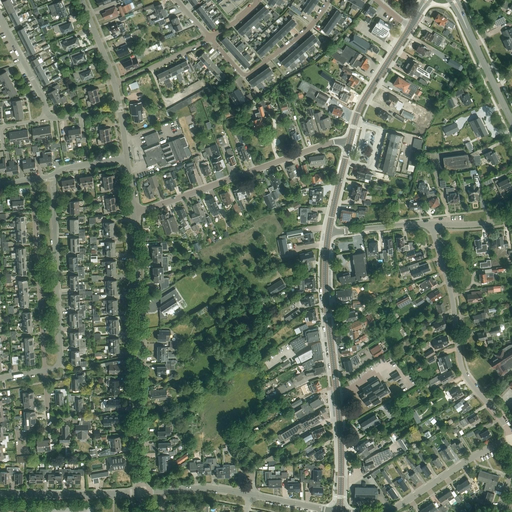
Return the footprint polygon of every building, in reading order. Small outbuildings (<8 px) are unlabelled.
[(216,0),(228,14),(244,0),(216,0)] [(364,2),(361,0),(358,0),(353,9),(356,10),(359,6),(361,8),(364,2)] [(52,13),(65,8),(62,1),(55,4),(49,6),(52,13)] [(306,5),(305,4),(301,1),(300,2),(304,5),(303,6),(305,7),(305,8),(303,11),(309,15),(312,10),(306,5)] [(316,5),(310,1),(308,4),(307,4),(306,5),(312,10),(316,5)] [(6,8),(9,14),(15,11),(15,10),(13,6),(16,4),(15,2),(12,4),(12,5),(6,8)] [(129,10),(132,9),(135,8),(132,2),(122,7),(121,6),(118,7),(120,11),(117,12),(115,7),(105,11),(106,12),(102,14),(105,19),(109,18),(110,19),(119,15),(118,13),(120,12),(122,17),(125,15),(124,13),(129,11),(129,10)] [(201,6),(196,10),(199,15),(206,10),(203,7),(204,6),(207,4),(205,3),(201,6)] [(162,4),(154,7),(153,4),(144,8),(145,11),(151,8),(152,10),(155,9),(156,13),(164,10),(162,4)] [(264,6),(260,10),(268,19),(270,17),(267,13),(269,11),(264,6)] [(372,16),(376,11),(370,6),(368,9),(367,8),(363,13),(365,15),(368,12),(372,16)] [(206,10),(199,15),(203,20),(209,15),(207,12),(207,11),(208,11),(211,9),(209,7),(206,10)] [(15,11),(9,14),(12,20),(18,17),(18,16),(16,12),(19,11),(18,8),(15,10),(15,11)] [(65,8),(52,13),(51,14),(53,17),(59,14),(61,18),(68,15),(65,8)] [(155,16),(156,16),(158,19),(167,15),(164,10),(156,13),(154,14),(155,16)] [(256,14),(260,19),(263,17),(266,21),(268,19),(260,10),(256,14)] [(337,11),(333,16),(343,23),(345,20),(340,16),(342,14),(337,11)] [(209,15),(203,20),(207,25),(213,20),(211,17),(210,16),(211,15),(212,16),(214,14),(213,12),(209,15)] [(19,18),(22,16),(22,15),(21,14),(18,16),(18,17),(12,20),(15,26),(21,23),(19,18)] [(258,21),(260,19),(256,14),(251,18),(259,27),(262,25),(258,21)] [(438,14),(435,20),(438,22),(437,23),(438,23),(438,24),(440,25),(441,25),(442,24),(444,26),(445,24),(448,26),(452,29),(455,24),(448,20),(438,14)] [(150,25),(159,21),(158,19),(155,21),(154,20),(152,21),(150,16),(147,17),(150,25)] [(333,16),(330,21),(335,24),(337,22),(341,25),(343,23),(333,16)] [(42,17),(37,19),(42,29),(49,25),(47,21),(44,22),(42,17)] [(173,23),(168,25),(169,27),(180,23),(178,17),(171,20),(173,23)] [(213,20),(207,25),(210,29),(217,25),(214,22),(214,21),(215,20),(216,21),(218,19),(217,17),(216,17),(213,20)] [(284,19),(287,22),(292,28),(297,24),(291,18),(289,20),(286,17),(284,19)] [(247,22),(251,27),(254,25),(257,29),(259,27),(251,18),(247,22)] [(390,29),(392,26),(384,22),(380,19),(378,22),(371,34),(373,35),(379,39),(384,42),(389,34),(387,33),(390,29)] [(292,28),(287,22),(284,24),(282,21),(280,23),(283,26),(288,32),(292,28)] [(330,21),(326,25),(332,30),(332,29),(333,28),(333,27),(335,24),(330,21)] [(69,31),(74,29),(71,22),(70,22),(70,23),(65,25),(64,22),(53,26),(55,32),(59,30),(61,34),(69,31)] [(249,29),(251,27),(247,22),(242,26),(250,35),(253,33),(249,29)] [(121,33),(126,31),(122,24),(118,26),(117,23),(109,27),(112,33),(116,31),(116,32),(120,31),(121,33)] [(180,23),(169,27),(170,30),(175,28),(175,29),(174,29),(175,31),(180,29),(181,30),(184,29),(181,24),(181,25),(180,23)] [(283,26),(280,28),(277,25),(275,27),(278,30),(284,36),(288,32),(283,26)] [(326,25),(322,30),(328,34),(330,31),(333,33),(333,32),(337,35),(338,34),(334,31),(332,29),(332,30),(326,25)] [(17,31),(21,37),(27,34),(26,33),(25,30),(28,28),(27,26),(23,28),(17,31)] [(251,36),(250,35),(242,26),(238,30),(242,35),(245,33),(248,37),(249,36),(250,37),(251,36)] [(284,36),(278,30),(276,33),(270,27),(268,28),(274,34),(279,40),(284,36)] [(508,29),(502,32),(506,39),(503,41),(506,46),(505,46),(507,50),(507,49),(508,50),(511,47),(511,42),(510,38),(511,37),(511,28),(509,30),(508,29)] [(31,34),(30,32),(30,31),(26,33),(27,34),(21,37),(23,43),(30,40),(29,39),(27,36),(31,34)] [(269,38),(275,44),(279,40),(274,34),(271,37),(266,31),(264,32),(269,38)] [(433,36),(427,32),(426,34),(424,36),(425,37),(424,37),(431,42),(432,40),(435,42),(434,44),(439,47),(444,39),(435,33),(433,36)] [(313,44),(315,42),(319,46),(321,43),(313,34),(308,38),(313,44)] [(375,47),(375,46),(371,44),(371,45),(355,34),(349,43),(365,54),(368,49),(372,52),(372,51),(377,54),(379,50),(375,47)] [(75,46),(80,44),(77,37),(77,38),(71,40),(70,37),(60,41),(62,47),(66,45),(67,49),(75,46)] [(225,46),(230,41),(229,39),(228,39),(226,37),(221,41),(225,46)] [(33,38),(29,39),(30,40),(23,43),(26,49),(33,46),(32,45),(30,42),(34,40),(33,38)] [(275,44),(269,38),(267,41),(268,42),(266,43),(265,42),(270,48),(275,44)] [(308,38),(304,42),(312,52),(315,50),(311,46),(313,44),(308,38)] [(230,41),(225,46),(229,50),(234,46),(232,43),(230,41)] [(258,43),(261,46),(266,52),(270,48),(265,42),(262,45),(260,42),(258,43)] [(299,46),(304,52),(307,50),(310,54),(312,52),(304,42),(299,46)] [(236,48),(234,46),(229,50),(233,55),(244,45),(243,43),(241,45),(240,44),(236,48)] [(244,45),(233,55),(237,59),(242,55),(240,53),(244,49),(244,48),(247,45),(246,43),(244,45)] [(33,48),(37,46),(36,44),(32,45),(33,46),(26,49),(29,55),(36,52),(33,48)] [(120,57),(130,53),(126,45),(121,47),(122,49),(117,51),(120,57)] [(342,65),(343,64),(344,64),(345,61),(349,63),(349,62),(352,64),(355,66),(356,67),(358,65),(366,70),(369,66),(367,64),(368,63),(366,62),(368,59),(352,49),(347,45),(343,51),(336,46),(334,51),(331,49),(327,54),(339,61),(338,63),(342,65)] [(429,56),(431,52),(427,50),(428,48),(424,46),(423,48),(420,45),(416,51),(419,54),(418,55),(422,57),(425,53),(429,56)] [(253,47),(257,51),(262,56),(266,52),(261,46),(258,49),(255,46),(253,47)] [(299,46),(295,50),(303,59),(306,57),(302,53),(304,52),(299,46)] [(290,54),(295,60),(298,57),(301,61),(303,59),(295,50),(290,54)] [(198,63),(199,65),(209,57),(204,52),(199,57),(201,60),(198,63)] [(82,62),(87,60),(84,53),(83,53),(84,54),(78,56),(77,53),(70,55),(74,64),(81,61),(82,62)] [(248,53),(244,57),(242,55),(237,59),(241,64),(250,56),(248,53)] [(290,54),(286,58),(294,67),(297,65),(293,61),(295,60),(290,54)] [(30,61),(34,67),(39,64),(37,60),(41,58),(40,56),(36,58),(30,61)] [(250,56),(241,64),(245,68),(250,64),(248,62),(252,58),(250,56)] [(201,67),(205,64),(207,67),(213,62),(209,57),(199,65),(201,67)] [(294,67),(286,58),(281,62),(286,67),(289,65),(292,69),(294,67)] [(140,66),(137,59),(132,61),(131,59),(123,63),(127,70),(135,67),(135,68),(140,66)] [(410,59),(407,65),(421,73),(421,74),(430,78),(429,73),(427,72),(425,72),(422,70),(422,69),(419,67),(418,67),(417,66),(419,64),(410,59)] [(450,59),(447,64),(458,69),(461,64),(450,59)] [(190,73),(191,72),(194,71),(190,63),(188,65),(186,61),(180,64),(183,71),(187,69),(188,71),(189,70),(190,73)] [(34,67),(37,73),(43,70),(43,69),(41,66),(44,64),(43,62),(39,64),(34,67)] [(217,67),(213,62),(207,67),(210,70),(206,73),(208,75),(210,73),(212,72),(212,71),(217,67)] [(175,66),(181,81),(183,80),(181,74),(180,72),(183,71),(180,64),(175,66)] [(407,65),(403,71),(412,76),(414,72),(415,73),(414,74),(419,77),(421,74),(421,73),(407,65)] [(179,82),(180,81),(181,83),(182,82),(181,81),(175,66),(169,69),(172,76),(175,74),(176,76),(177,76),(179,82)] [(37,73),(40,79),(46,76),(46,75),(44,72),(47,70),(46,67),(43,69),(43,70),(37,73)] [(212,72),(216,76),(221,71),(217,67),(212,71),(212,72)] [(269,67),(264,70),(271,80),(274,78),(271,74),(273,72),(269,67)] [(345,72),(341,78),(349,82),(348,84),(354,87),(356,84),(357,84),(359,81),(350,75),(352,72),(345,67),(343,71),(345,72)] [(163,72),(170,87),(173,86),(169,78),(172,76),(169,69),(163,72)] [(89,79),(94,77),(91,70),(85,72),(84,70),(73,74),(75,79),(79,77),(81,81),(89,78),(89,79)] [(259,74),(263,79),(266,77),(269,82),(271,80),(264,70),(259,74)] [(217,84),(220,81),(226,76),(221,71),(216,76),(219,80),(215,83),(217,84)] [(0,79),(0,81),(9,77),(6,72),(0,75),(0,78),(0,79)] [(170,87),(163,72),(157,75),(161,82),(164,80),(168,88),(170,87)] [(47,78),(51,76),(50,73),(46,75),(46,76),(40,79),(44,85),(49,82),(47,78)] [(261,81),(263,79),(259,74),(254,77),(261,87),(264,85),(261,81)] [(12,83),(9,77),(0,81),(0,85),(3,84),(4,86),(12,83)] [(261,87),(254,77),(249,81),(253,86),(256,84),(259,89),(261,87)] [(410,85),(409,84),(398,77),(396,81),(407,88),(408,86),(415,91),(418,87),(411,82),(410,85)] [(319,92),(318,92),(320,89),(303,80),(298,88),(307,93),(306,96),(324,106),(325,103),(326,103),(329,97),(319,92)] [(351,94),(343,90),(345,85),(336,80),(332,88),(337,90),(335,94),(337,95),(337,96),(339,98),(339,99),(347,102),(349,98),(351,94)] [(411,98),(415,91),(408,86),(407,88),(396,81),(394,85),(404,91),(402,94),(411,98)] [(15,88),(12,83),(4,86),(6,89),(2,91),(3,94),(15,88)] [(51,99),(59,95),(57,91),(60,90),(58,85),(52,88),(53,91),(48,93),(51,99)] [(15,88),(3,94),(5,96),(8,94),(10,97),(17,93),(15,88)] [(86,98),(90,97),(99,95),(98,92),(99,91),(99,89),(91,91),(90,88),(84,89),(85,92),(88,91),(89,95),(86,96),(86,98)] [(465,105),(472,102),(468,93),(465,94),(462,88),(455,92),(458,98),(461,96),(465,105)] [(239,89),(230,94),(236,105),(246,100),(241,91),(240,91),(239,89)] [(99,97),(101,97),(100,94),(99,95),(90,97),(91,101),(87,102),(89,107),(95,105),(94,102),(100,101),(99,97)] [(393,105),(394,106),(396,107),(396,109),(397,109),(398,110),(400,110),(401,109),(404,104),(397,100),(398,99),(390,94),(386,101),(387,102),(387,103),(392,107),(393,105)] [(60,98),(59,95),(51,99),(54,104),(59,101),(61,104),(67,101),(64,96),(60,98)] [(455,106),(451,98),(447,100),(450,108),(455,106)] [(142,114),(143,114),(141,102),(130,104),(132,115),(134,115),(135,123),(143,121),(142,114)] [(23,112),(22,106),(14,107),(14,111),(10,111),(11,114),(23,112)] [(340,116),(343,110),(332,106),(331,109),(333,110),(332,113),(340,116)] [(390,120),(392,117),(388,115),(389,114),(381,110),(377,115),(385,120),(387,118),(390,120)] [(414,115),(403,110),(401,115),(412,120),(414,115)] [(329,117),(326,118),(325,117),(322,117),(320,112),(315,114),(318,123),(321,122),(323,129),(331,127),(329,121),(330,120),(329,117)] [(396,114),(394,117),(403,122),(405,119),(396,114)] [(255,125),(252,126),(253,129),(255,129),(260,128),(260,127),(264,126),(262,118),(261,118),(260,116),(259,115),(257,116),(257,117),(253,118),(253,120),(255,125)] [(481,115),(470,121),(475,132),(479,130),(482,136),(489,132),(481,115)] [(297,135),(295,130),(295,128),(293,127),(292,126),(289,116),(283,118),(288,131),(289,130),(293,141),(301,139),(299,134),(297,135)] [(310,133),(310,134),(314,133),(313,129),(314,129),(313,125),(313,124),(312,119),(305,120),(309,133),(310,133)] [(306,136),(310,134),(310,133),(309,133),(305,120),(300,122),(303,132),(305,132),(306,136)] [(456,122),(444,128),(447,135),(459,129),(456,122)] [(44,127),(46,135),(49,135),(50,139),(52,139),(50,126),(44,127)] [(101,135),(110,134),(109,131),(111,131),(110,128),(103,129),(102,126),(96,127),(96,130),(100,130),(101,133),(97,134),(97,136),(101,136),(101,135)] [(38,141),(40,141),(38,128),(32,129),(34,137),(37,137),(38,141)] [(76,138),(77,142),(80,142),(80,141),(86,140),(85,133),(81,134),(80,128),(74,129),(76,138)] [(72,138),(76,138),(74,129),(68,130),(69,136),(66,136),(67,143),(73,142),(72,138)] [(21,131),(23,139),(26,139),(27,143),(29,143),(27,130),(21,131)] [(184,136),(180,138),(160,146),(159,141),(160,141),(156,131),(145,136),(149,145),(144,147),(148,156),(145,156),(149,166),(158,162),(160,167),(187,156),(183,147),(188,145),(184,136)] [(15,145),(17,145),(15,132),(9,133),(11,141),(14,141),(15,145)] [(394,177),(404,137),(386,132),(377,169),(387,172),(387,175),(394,177)] [(110,137),(112,137),(111,134),(110,134),(101,135),(101,136),(101,139),(98,140),(99,145),(105,145),(104,142),(110,141),(110,137)] [(223,136),(218,138),(221,146),(226,144),(223,136)] [(464,143),(468,150),(473,148),(469,140),(464,143)] [(215,162),(213,163),(216,171),(222,168),(225,167),(223,159),(222,160),(220,155),(221,155),(216,144),(210,146),(213,153),(214,152),(216,157),(214,158),(215,162)] [(249,159),(245,149),(244,146),(238,148),(243,161),(249,159)] [(229,157),(227,158),(230,165),(231,165),(231,166),(234,165),(233,164),(236,163),(234,156),(232,151),(231,148),(226,149),(227,153),(228,153),(229,157)] [(492,164),(499,161),(494,152),(492,153),(491,151),(484,154),(488,161),(490,160),(490,161),(491,161),(492,164)] [(53,165),(52,156),(51,152),(45,153),(47,166),(53,165)] [(310,165),(325,164),(324,155),(309,157),(310,165)] [(445,170),(469,167),(468,155),(443,158),(445,170)] [(28,159),(30,171),(36,170),(35,162),(31,162),(31,158),(28,159)] [(14,161),(11,161),(13,174),(19,173),(18,165),(14,165),(14,161)] [(193,161),(185,164),(188,172),(187,172),(191,183),(196,181),(194,175),(195,174),(193,170),(192,169),(195,168),(193,161)] [(204,175),(210,173),(209,169),(208,165),(207,166),(205,162),(201,163),(203,167),(201,168),(204,175)] [(297,172),(297,170),(296,170),(294,164),(291,166),(295,177),(300,176),(299,171),(297,172)] [(288,172),(291,179),(295,177),(291,166),(286,167),(288,172)] [(172,177),(164,179),(168,189),(169,189),(170,191),(174,189),(174,187),(175,186),(173,179),(176,178),(174,171),(170,172),(172,177)] [(370,180),(371,174),(365,173),(364,173),(358,171),(356,178),(364,180),(364,178),(370,180)] [(104,183),(113,182),(113,178),(114,178),(114,176),(106,177),(105,173),(99,174),(100,178),(104,177),(104,180),(100,181),(100,184),(104,183)] [(269,175),(273,187),(274,190),(282,187),(278,175),(276,175),(275,173),(269,175)] [(323,180),(323,179),(324,178),(324,176),(322,176),(322,173),(315,174),(315,176),(311,177),(312,183),(317,182),(316,182),(319,181),(319,184),(323,183),(323,180)] [(92,189),(94,189),(92,176),(89,177),(88,175),(86,175),(86,177),(87,186),(88,186),(91,186),(92,189)] [(152,188),(159,186),(155,175),(148,177),(150,184),(143,187),(147,197),(148,197),(149,198),(153,197),(153,195),(154,194),(152,188)] [(89,190),(88,186),(87,186),(86,177),(83,177),(82,176),(80,176),(82,187),(85,186),(86,190),(89,190)] [(472,188),(469,188),(469,195),(470,195),(471,200),(479,199),(478,194),(479,194),(478,186),(482,186),(478,176),(474,177),(475,183),(471,183),(472,188)] [(70,192),(70,189),(69,189),(68,180),(65,180),(65,178),(62,179),(63,190),(67,189),(68,193),(70,192)] [(74,192),(76,191),(74,179),(70,179),(70,178),(68,178),(68,180),(69,189),(70,189),(73,188),(74,192)] [(503,188),(511,184),(508,178),(499,183),(497,180),(494,181),(503,199),(507,197),(503,188)] [(441,188),(446,187),(447,196),(448,196),(449,204),(459,202),(458,193),(454,193),(454,188),(450,188),(450,187),(446,187),(445,180),(440,181),(441,188)] [(426,192),(427,195),(428,199),(431,208),(440,205),(437,196),(437,197),(436,192),(430,194),(429,191),(429,190),(428,185),(426,186),(424,181),(420,183),(419,188),(420,191),(423,190),(424,192),(426,192)] [(114,184),(115,184),(115,182),(113,182),(104,183),(105,187),(101,187),(101,192),(108,192),(107,189),(114,188),(114,184)] [(354,184),(352,192),(366,196),(367,191),(361,190),(362,186),(354,184)] [(248,197),(251,196),(249,190),(246,191),(244,187),(234,191),(238,200),(240,206),(239,206),(241,211),(245,209),(240,199),(248,197)] [(312,200),(312,204),(316,204),(316,202),(322,202),(323,189),(316,189),(316,190),(311,190),(310,195),(312,195),(312,200)] [(271,193),(274,200),(279,198),(276,191),(275,191),(271,193)] [(224,206),(225,205),(226,208),(228,210),(231,206),(230,203),(232,203),(228,192),(220,195),(224,206)] [(270,192),(263,195),(270,208),(276,205),(270,192)] [(366,196),(352,192),(350,199),(358,201),(359,199),(365,200),(366,196)] [(107,204),(116,203),(116,200),(117,200),(117,197),(109,198),(108,195),(102,196),(102,199),(106,199),(107,202),(103,203),(103,205),(107,205),(107,204)] [(11,204),(12,204),(13,212),(18,212),(18,209),(24,208),(24,200),(20,200),(20,196),(10,197),(11,204)] [(224,209),(220,212),(217,205),(216,201),(215,201),(213,197),(212,197),(211,197),(208,198),(207,200),(206,200),(211,212),(212,212),(214,216),(221,213),(224,218),(228,215),(224,209)] [(420,202),(414,203),(414,201),(414,200),(413,200),(412,200),(411,200),(410,201),(410,203),(410,210),(414,209),(414,210),(421,209),(420,202)] [(295,209),(301,206),(298,201),(292,205),(295,209)] [(116,206),(118,206),(117,203),(116,203),(107,204),(107,205),(107,208),(104,209),(104,214),(110,213),(110,210),(117,210),(116,206)] [(192,206),(194,210),(195,210),(196,210),(197,210),(198,212),(200,218),(201,218),(203,223),(204,222),(204,224),(207,222),(209,225),(212,223),(209,216),(206,218),(203,210),(202,210),(199,203),(194,204),(194,205),(192,206)] [(180,219),(182,223),(181,224),(183,227),(187,225),(183,218),(187,216),(184,208),(177,211),(180,219),(179,219),(180,219)] [(310,211),(311,211),(311,208),(301,208),(301,210),(301,213),(301,222),(306,222),(306,223),(308,223),(309,220),(311,221),(311,220),(317,221),(318,220),(318,219),(317,218),(318,214),(313,214),(313,213),(312,213),(311,213),(310,213),(310,211)] [(191,215),(194,221),(197,224),(200,221),(201,224),(203,223),(201,218),(200,218),(198,212),(197,210),(196,210),(195,210),(194,210),(195,213),(191,215)] [(356,218),(357,213),(352,212),(342,210),(341,220),(351,222),(354,223),(355,217),(356,218)] [(166,235),(178,231),(174,217),(170,218),(168,213),(163,214),(162,213),(158,215),(160,220),(161,220),(166,235)] [(78,219),(70,219),(70,226),(78,226),(78,222),(84,222),(84,216),(78,216),(78,219)] [(78,226),(70,226),(70,232),(79,232),(79,235),(85,235),(85,229),(78,230),(78,226)] [(286,238),(297,236),(297,238),(303,237),(303,240),(304,240),(305,244),(314,243),(313,233),(311,234),(311,233),(304,235),(302,229),(287,232),(287,235),(282,236),(283,239),(278,240),(281,255),(289,253),(288,249),(290,249),(289,244),(287,244),(286,238)] [(79,238),(71,238),(71,245),(79,244),(79,241),(85,241),(85,235),(79,235),(79,238)] [(503,248),(508,247),(508,242),(503,242),(502,236),(496,237),(497,242),(496,242),(496,245),(497,244),(497,246),(502,245),(503,248)] [(409,245),(404,245),(403,237),(396,238),(397,247),(401,246),(401,251),(409,250),(412,249),(411,248),(413,246),(412,243),(408,243),(409,245)] [(385,248),(386,248),(387,253),(388,253),(388,254),(393,253),(391,239),(384,239),(385,248)] [(476,249),(482,248),(482,252),(488,252),(487,244),(484,244),(484,246),(482,246),(481,239),(475,240),(476,249)] [(152,247),(152,254),(162,253),(162,250),(168,249),(167,242),(161,243),(161,246),(152,247)] [(371,252),(375,252),(375,255),(378,254),(377,242),(370,243),(370,247),(366,247),(367,252),(371,252)] [(79,244),(71,245),(71,251),(80,251),(80,254),(83,254),(85,254),(85,249),(79,249),(79,244)] [(414,250),(412,250),(406,252),(408,258),(414,256),(415,260),(425,257),(423,251),(415,254),(414,250)] [(313,252),(300,255),(302,263),(304,262),(306,268),(311,267),(310,261),(314,260),(314,259),(315,259),(314,255),(313,255),(313,252)] [(358,279),(359,281),(363,280),(362,276),(367,275),(364,259),(366,258),(365,252),(352,254),(353,258),(353,263),(354,263),(355,271),(355,272),(356,274),(352,275),(349,276),(348,275),(344,276),(344,275),(343,276),(339,277),(341,284),(350,282),(358,279)] [(163,257),(162,253),(152,254),(153,261),(162,261),(162,264),(168,264),(168,257),(163,257)] [(78,257),(69,257),(70,264),(78,263),(78,260),(84,260),(83,254),(80,254),(78,254),(78,257)] [(78,263),(70,264),(70,270),(78,270),(78,273),(84,273),(84,267),(80,267),(78,267),(78,263)] [(169,271),(168,264),(162,264),(162,268),(153,268),(153,275),(163,275),(163,271),(169,271)] [(426,272),(425,272),(430,270),(428,264),(420,266),(419,266),(419,267),(411,270),(413,277),(422,274),(422,273),(423,273),(426,272)] [(408,266),(399,269),(402,276),(410,274),(408,266)] [(492,270),(492,269),(485,270),(485,274),(480,274),(481,282),(486,281),(493,280),(495,280),(494,273),(498,273),(497,269),(492,270)] [(78,276),(70,276),(70,283),(79,282),(78,279),(84,278),(84,273),(78,273),(78,276)] [(163,275),(153,275),(154,282),(163,282),(163,285),(169,285),(169,278),(164,278),(163,275)] [(309,289),(316,288),(315,277),(308,278),(308,280),(304,280),(304,285),(308,285),(309,289)] [(432,289),(438,285),(435,280),(433,281),(431,278),(426,281),(426,280),(421,284),(422,286),(421,286),(422,287),(421,288),(424,292),(431,287),(432,289)] [(268,288),(272,295),(286,286),(282,279),(268,288)] [(79,282),(70,283),(71,289),(79,289),(79,292),(85,291),(85,286),(79,286),(79,282)] [(344,291),(343,291),(336,291),(337,300),(343,300),(353,299),(352,288),(344,289),(344,291)] [(167,315),(180,305),(178,301),(182,298),(175,289),(162,299),(163,301),(162,302),(164,304),(163,305),(163,306),(160,308),(160,319),(167,319),(167,315)] [(433,303),(443,296),(439,290),(433,293),(432,292),(428,295),(433,303)] [(79,294),(71,295),(71,301),(79,301),(79,297),(85,297),(85,291),(79,292),(79,294)] [(472,292),(472,294),(468,295),(469,302),(482,301),(481,291),(472,292)] [(301,299),(302,300),(296,301),(295,303),(296,305),(297,307),(300,306),(301,304),(306,304),(306,306),(315,304),(313,295),(305,297),(305,299),(301,299)] [(421,296),(406,305),(410,310),(415,307),(414,307),(418,304),(419,305),(424,301),(421,296)] [(79,301),(71,301),(71,308),(80,308),(80,311),(84,310),(86,310),(86,305),(79,305),(79,301)] [(438,314),(446,312),(444,306),(443,303),(435,305),(438,314)] [(289,317),(291,320),(301,312),(299,309),(292,313),(293,314),(289,317)] [(78,313),(70,314),(70,320),(78,320),(82,320),(82,316),(84,316),(84,310),(80,311),(78,311),(78,313)] [(315,320),(317,320),(316,310),(308,311),(306,311),(307,318),(305,318),(306,322),(309,321),(310,321),(312,321),(312,323),(316,322),(315,320)] [(347,321),(357,319),(355,311),(349,312),(349,310),(346,311),(346,312),(345,313),(343,314),(344,321),(347,320),(347,321)] [(487,322),(485,316),(484,313),(481,313),(481,314),(473,316),(474,322),(483,320),(483,323),(487,322)] [(360,320),(361,323),(364,322),(365,325),(375,321),(372,314),(362,318),(363,319),(360,320)] [(438,331),(447,326),(444,319),(434,324),(434,325),(432,326),(434,328),(435,327),(438,331)] [(78,320),(70,320),(70,327),(79,326),(79,329),(85,329),(84,324),(82,324),(82,320),(78,320)] [(350,340),(350,339),(353,339),(353,340),(354,339),(359,336),(358,330),(363,328),(359,320),(350,324),(351,326),(346,328),(347,331),(336,332),(337,342),(350,340)] [(493,342),(491,334),(500,332),(498,325),(489,327),(490,333),(486,333),(486,332),(478,334),(478,336),(478,338),(479,338),(479,341),(487,339),(488,344),(493,342)] [(79,332),(71,332),(71,339),(79,339),(79,335),(85,334),(85,329),(79,329),(79,332)] [(292,349),(293,348),(295,350),(294,351),(295,353),(307,346),(305,343),(320,340),(318,329),(308,330),(305,332),(306,337),(302,338),(301,336),(290,343),(291,344),(289,345),(292,349)] [(161,334),(158,334),(158,341),(166,341),(166,337),(170,338),(170,335),(171,335),(171,331),(161,331),(161,334)] [(363,336),(361,337),(354,340),(356,344),(361,342),(361,341),(363,340),(364,339),(363,336)] [(441,345),(449,343),(448,337),(445,337),(445,336),(439,337),(434,338),(437,347),(441,346),(441,345)] [(79,339),(71,339),(71,346),(79,345),(80,348),(85,348),(85,342),(83,342),(83,338),(79,339)] [(312,349),(298,356),(302,362),(305,360),(313,356),(313,354),(322,352),(320,342),(316,343),(311,346),(312,349)] [(510,369),(511,367),(511,344),(509,345),(495,354),(497,358),(490,362),(494,369),(495,368),(500,375),(508,371),(507,369),(509,368),(510,369)] [(355,350),(357,350),(356,345),(351,346),(347,347),(347,349),(346,349),(346,350),(342,351),(343,356),(349,355),(353,354),(353,353),(354,353),(354,352),(356,352),(355,350)] [(381,347),(372,353),(375,358),(384,352),(381,347)] [(80,351),(71,351),(72,358),(80,358),(80,354),(86,353),(85,348),(80,348),(80,351)] [(435,353),(433,349),(424,354),(427,359),(435,353)] [(305,361),(302,363),(305,369),(307,368),(312,365),(315,364),(315,363),(314,361),(317,360),(318,360),(324,359),(323,353),(322,354),(322,353),(322,352),(313,354),(313,356),(314,357),(310,359),(309,360),(308,360),(306,361),(305,361)] [(352,365),(354,365),(355,366),(360,363),(360,360),(359,357),(357,354),(350,358),(351,360),(344,362),(346,371),(353,369),(352,365)] [(445,371),(444,369),(452,366),(448,355),(441,358),(444,367),(440,369),(441,374),(445,371)] [(80,358),(72,358),(72,364),(80,364),(80,367),(86,366),(86,361),(80,361),(80,358)] [(288,360),(281,365),(284,369),(291,364),(288,360)] [(120,373),(120,366),(112,365),(112,362),(105,363),(106,366),(106,370),(110,370),(110,373),(120,373)] [(167,364),(166,364),(166,367),(157,367),(158,377),(163,377),(163,374),(167,374),(166,370),(174,370),(175,368),(175,364),(172,364),(167,364)] [(312,366),(306,370),(306,371),(306,374),(307,377),(323,374),(322,373),(326,372),(325,364),(313,367),(312,366)] [(298,375),(295,377),(298,382),(303,378),(302,376),(306,374),(306,371),(306,370),(299,375),(298,375)] [(447,372),(438,377),(438,375),(432,379),(430,376),(427,378),(431,385),(440,380),(443,385),(452,379),(451,378),(455,376),(451,370),(448,373),(447,372)] [(395,381),(402,377),(398,371),(391,375),(395,381)] [(79,381),(85,381),(84,372),(77,373),(77,379),(72,379),(72,390),(80,390),(79,381)] [(120,394),(120,381),(116,380),(116,377),(106,376),(106,384),(109,387),(110,387),(110,393),(120,394)] [(381,402),(379,399),(390,392),(385,383),(382,385),(379,379),(370,384),(362,389),(364,392),(360,394),(367,406),(373,402),(375,405),(381,402)] [(309,385),(312,393),(322,389),(319,381),(309,385)] [(455,400),(464,395),(459,388),(454,391),(452,388),(446,392),(449,397),(452,395),(455,400)] [(63,396),(67,395),(67,389),(60,389),(61,393),(56,393),(56,404),(64,404),(63,396)] [(158,401),(168,400),(166,389),(150,391),(151,399),(158,398),(158,401)] [(268,399),(277,396),(275,390),(266,394),(268,399)] [(76,410),(83,410),(82,399),(80,399),(80,395),(71,395),(72,401),(75,401),(76,410)] [(294,415),(296,414),(299,419),(306,415),(314,410),(324,404),(319,395),(309,401),(311,404),(307,407),(305,403),(288,413),(291,417),(294,415)] [(2,403),(8,402),(11,402),(10,396),(2,397),(2,400),(0,400),(0,406),(3,407),(2,403)] [(101,403),(101,407),(104,410),(104,411),(111,411),(111,407),(119,407),(119,399),(113,399),(113,398),(109,398),(109,399),(106,399),(106,400),(104,400),(104,401),(101,403)] [(294,408),(303,402),(300,399),(291,404),(294,408)] [(465,411),(471,406),(467,401),(462,406),(459,402),(454,406),(458,412),(463,408),(465,411)] [(163,414),(169,410),(166,405),(160,409),(163,414)] [(309,416),(305,419),(305,417),(301,420),(301,421),(287,430),(280,434),(278,435),(281,441),(283,440),(284,441),(292,437),(311,425),(312,427),(320,422),(319,420),(322,418),(319,413),(318,412),(310,417),(309,416)] [(0,420),(3,420),(3,423),(7,423),(9,422),(9,417),(4,417),(3,413),(0,413),(0,420)] [(104,416),(104,420),(104,426),(111,426),(111,423),(119,423),(119,420),(119,416),(116,416),(113,416),(111,416),(111,415),(104,416)] [(376,415),(367,420),(361,424),(364,429),(363,429),(364,431),(365,430),(366,432),(381,423),(376,415)] [(463,427),(467,424),(471,422),(473,425),(480,420),(477,415),(471,418),(469,415),(460,421),(463,427)] [(433,416),(429,419),(433,424),(437,421),(433,416)] [(25,418),(25,425),(25,429),(30,428),(29,425),(36,424),(36,417),(25,418)] [(91,429),(91,420),(84,420),(84,424),(84,425),(79,425),(76,425),(77,433),(77,438),(87,438),(87,433),(89,433),(89,429),(91,429)] [(456,433),(459,438),(462,436),(457,428),(458,428),(454,422),(451,425),(453,428),(454,427),(455,428),(452,430),(454,434),(456,433)] [(63,435),(62,435),(60,435),(60,442),(70,442),(70,435),(69,435),(69,425),(62,425),(62,432),(63,432),(63,435)] [(169,431),(172,431),(172,427),(166,428),(166,431),(158,432),(158,438),(166,437),(166,434),(169,434),(169,431)] [(305,443),(307,443),(311,440),(314,439),(314,438),(316,437),(320,436),(320,434),(325,432),(324,427),(313,431),(311,432),(303,437),(301,437),(305,443)] [(490,432),(488,430),(484,432),(483,431),(481,432),(479,430),(475,432),(479,439),(482,437),(484,440),(491,435),(491,434),(490,432)] [(429,431),(423,434),(426,439),(432,436),(429,431)] [(0,439),(2,439),(3,442),(7,442),(9,441),(8,436),(4,436),(3,432),(0,432),(0,439)] [(394,432),(382,439),(385,442),(391,439),(393,442),(396,441),(395,439),(396,439),(396,438),(398,436),(396,433),(395,433),(394,432)] [(403,437),(397,441),(404,451),(410,447),(403,437)] [(179,439),(173,440),(170,440),(170,443),(159,443),(159,450),(168,449),(168,447),(170,447),(172,446),(172,445),(174,445),(175,445),(175,442),(179,442),(179,439)] [(44,450),(51,450),(55,450),(54,444),(51,444),(50,440),(44,440),(44,450)] [(368,440),(355,448),(358,453),(367,447),(371,445),(373,444),(375,443),(373,440),(372,441),(369,443),(368,440)] [(456,445),(455,444),(454,442),(451,445),(454,449),(457,447),(461,453),(466,450),(461,442),(456,445)] [(121,443),(112,444),(113,448),(109,449),(110,451),(122,450),(121,443)] [(367,447),(358,453),(362,458),(376,449),(373,444),(371,445),(367,447)] [(326,452),(324,448),(316,452),(312,447),(306,451),(307,453),(306,454),(308,457),(314,454),(317,460),(320,459),(324,457),(323,456),(324,455),(324,454),(326,452)] [(439,452),(440,454),(442,457),(445,454),(449,460),(454,457),(448,447),(443,450),(439,452)] [(166,455),(159,456),(159,462),(166,462),(166,459),(170,459),(170,455),(175,455),(175,454),(177,454),(176,449),(174,450),(174,451),(168,452),(169,455),(166,455)] [(363,462),(364,465),(361,466),(363,471),(362,471),(363,474),(364,474),(367,473),(367,472),(369,471),(369,470),(376,467),(375,467),(382,463),(382,462),(389,459),(388,457),(392,455),(389,449),(386,450),(378,453),(365,461),(366,463),(364,464),(363,462)] [(4,455),(3,452),(0,451),(0,458),(2,458),(3,461),(9,460),(8,455),(4,455)] [(191,456),(189,452),(176,461),(178,465),(191,456)] [(419,454),(421,456),(424,462),(427,460),(421,452),(419,454)] [(268,465),(282,464),(282,462),(280,462),(280,460),(276,460),(276,453),(266,459),(266,461),(268,461),(268,465)] [(412,469),(413,469),(415,472),(417,471),(406,455),(404,457),(412,469)] [(122,456),(107,458),(108,472),(113,471),(113,470),(124,468),(124,465),(126,465),(125,460),(123,460),(122,456)] [(438,468),(443,465),(438,457),(433,460),(432,459),(428,461),(431,464),(434,462),(438,468)] [(216,458),(213,459),(214,467),(217,467),(217,478),(224,478),(223,468),(220,468),(220,465),(218,464),(217,464),(216,458)] [(204,462),(205,474),(211,474),(211,467),(214,467),(213,459),(207,459),(207,460),(204,462)] [(166,462),(159,462),(160,472),(165,472),(166,471),(166,469),(166,466),(171,466),(175,463),(175,462),(173,460),(171,462),(166,462)] [(194,463),(190,463),(190,471),(198,471),(198,475),(205,474),(204,462),(201,462),(201,460),(194,461),(194,463)] [(311,470),(314,470),(313,480),(310,480),(309,481),(313,481),(313,484),(320,484),(320,481),(321,481),(322,470),(318,470),(318,466),(312,466),(306,464),(305,467),(311,469),(311,470)] [(226,465),(223,465),(223,468),(224,478),(230,477),(230,475),(230,472),(232,472),(232,473),(237,473),(236,465),(230,465),(226,465)] [(416,467),(417,469),(419,472),(423,470),(427,476),(431,472),(426,465),(422,468),(419,465),(416,467)] [(396,469),(403,480),(399,483),(397,480),(393,483),(396,487),(400,485),(404,491),(409,488),(406,483),(407,480),(399,467),(396,469)] [(0,482),(9,483),(9,475),(12,475),(12,468),(7,468),(7,472),(0,472),(0,482)] [(12,468),(12,475),(15,475),(15,483),(23,483),(23,474),(19,474),(19,469),(15,469),(15,468),(12,468)] [(30,483),(37,483),(37,472),(36,472),(36,474),(33,474),(33,469),(27,469),(27,475),(30,475),(30,483)] [(40,472),(37,472),(37,483),(43,483),(43,475),(46,475),(46,469),(40,469),(40,472)] [(55,483),(56,474),(52,474),(52,469),(46,469),(46,475),(49,475),(49,483),(55,483)] [(65,475),(65,469),(59,469),(59,471),(56,471),(56,474),(55,483),(62,483),(62,475),(65,475)] [(74,483),(74,474),(71,474),(71,469),(65,469),(65,475),(68,476),(68,483),(74,483)] [(74,474),(74,483),(81,483),(81,475),(84,476),(84,469),(78,469),(78,474),(74,474)] [(486,483),(495,486),(496,486),(499,477),(480,470),(477,480),(486,483)] [(410,476),(410,475),(407,471),(404,473),(408,480),(411,477),(415,483),(420,480),(415,472),(410,476)] [(271,472),(265,472),(265,481),(269,481),(269,488),(276,487),(275,480),(275,475),(271,476),(271,472)] [(387,474),(384,476),(390,484),(392,482),(387,474)] [(468,479),(462,483),(466,489),(468,492),(470,490),(468,487),(472,485),(468,479)] [(313,481),(309,481),(309,483),(309,488),(313,488),(313,495),(323,495),(323,488),(320,487),(320,484),(313,484),(313,481)] [(377,497),(377,488),(366,487),(366,482),(363,482),(363,487),(355,487),(355,496),(377,497)] [(462,483),(456,487),(460,493),(466,489),(462,483)] [(484,490),(488,492),(485,500),(492,502),(494,494),(493,493),(495,486),(486,483),(484,490)] [(392,488),(390,489),(388,486),(385,488),(384,486),(381,489),(385,495),(388,492),(392,498),(397,495),(392,488)] [(450,491),(445,495),(451,505),(452,505),(451,504),(456,501),(455,499),(456,499),(459,502),(461,501),(458,495),(455,497),(450,491)] [(451,505),(445,495),(439,499),(443,504),(445,503),(448,507),(451,505)] [(434,511),(434,510),(437,508),(433,503),(427,506),(430,511),(434,511)]
